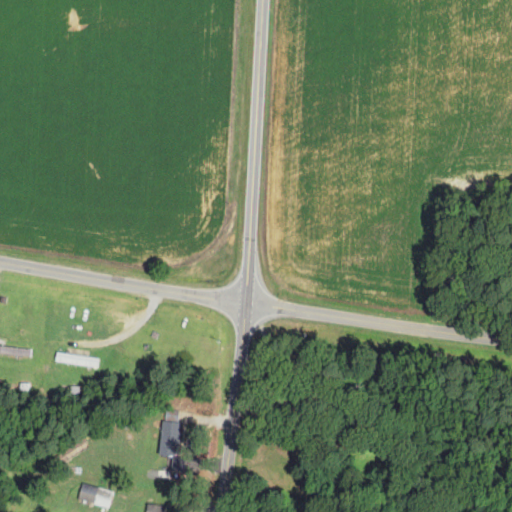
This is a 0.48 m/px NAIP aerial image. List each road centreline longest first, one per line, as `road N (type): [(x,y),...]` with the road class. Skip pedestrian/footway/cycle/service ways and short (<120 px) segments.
road 1 (residential): [(511,353),(468,351),(249,301),(0,270)]
road 2 (residential): [(218,511),(249,301),(270,0)]
